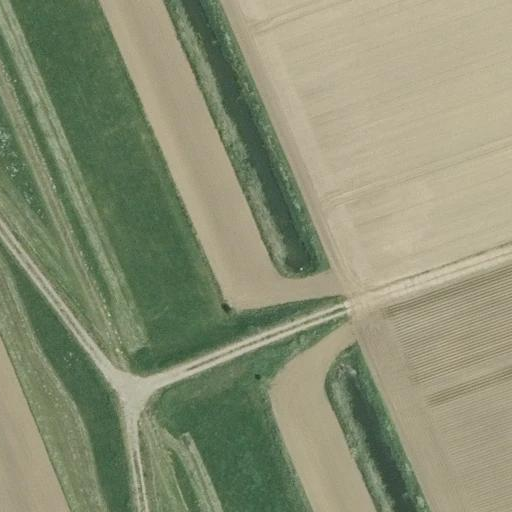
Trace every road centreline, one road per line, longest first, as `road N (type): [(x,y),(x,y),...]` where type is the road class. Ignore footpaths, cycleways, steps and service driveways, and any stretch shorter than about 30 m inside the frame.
road 1 (track): [(124,395),(511,252)]
road 2 (track): [(131,393),(0,76)]
road 3 (track): [(0,231),(124,395),(141,511)]
